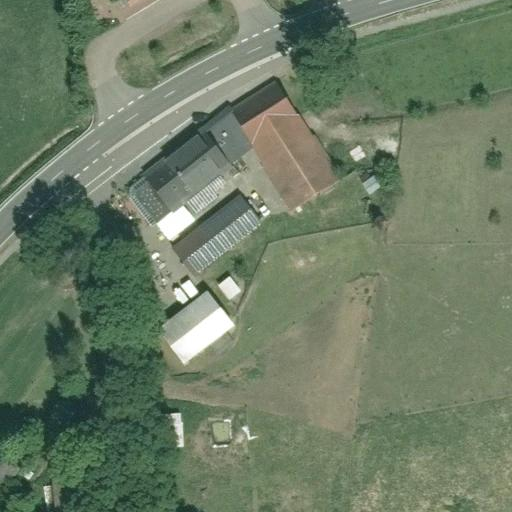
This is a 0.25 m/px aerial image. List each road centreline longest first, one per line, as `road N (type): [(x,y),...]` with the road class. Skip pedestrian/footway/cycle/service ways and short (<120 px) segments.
road 1 (unclassified): [(117,511),(77,173)]
road 2 (tertiary): [(77,173),(201,87),(336,23)]
